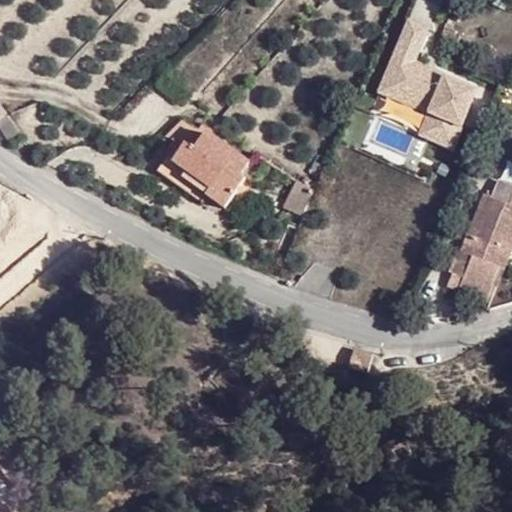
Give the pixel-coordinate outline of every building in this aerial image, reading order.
[(430,31),(407,22),(377,96),(425,116),(417,137),(453,153),(477,91),(416,65),(430,31)] [(186,146),(174,163),(210,188),(206,195),(224,209),(246,180),(241,175),(249,164),(206,132),(192,151),(186,146)] [(201,202),(206,195),(210,188),(174,163),(168,157),(158,170),(201,202)] [(303,208),(313,184),(297,178),(287,200),(303,208)] [(490,194),(488,198),(506,205),(511,189),(511,186),(496,179),(490,194)] [(448,287),(490,304),(511,250),(511,206),(506,205),(488,198),(490,194),(485,191),(448,287)] [(347,368),(367,374),(373,355),(353,349),(347,368)]
